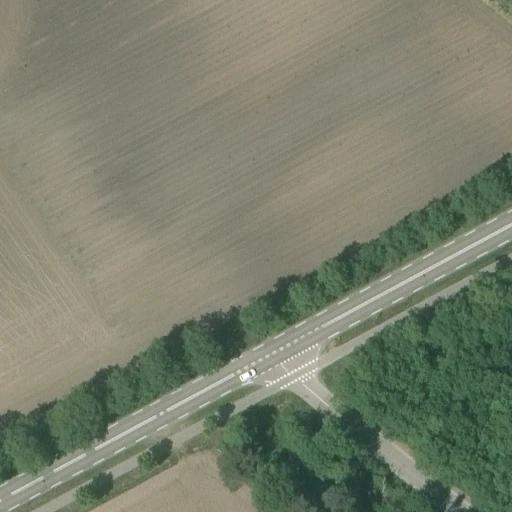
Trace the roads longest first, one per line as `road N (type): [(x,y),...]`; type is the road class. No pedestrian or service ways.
road 1 (secondary): [(0,495),(268,347)]
road 2 (secondary): [(268,347),(511,212)]
road 3 (unclassified): [(464,511),(268,347)]
